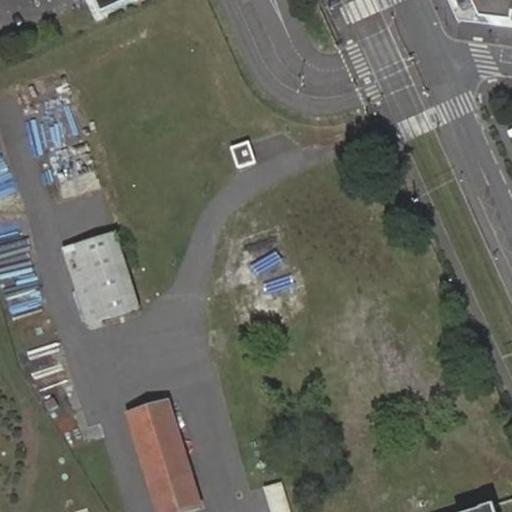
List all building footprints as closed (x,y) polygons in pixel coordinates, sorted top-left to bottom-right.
[(130,0),(95,0),(101,13),(130,0)] [(511,0),(457,0),(460,5),(469,0),(472,0),(479,14),(489,16),(488,25),(511,27),(511,0)] [(257,162),(250,143),(233,149),(240,168),(257,162)] [(136,313),(113,236),(70,250),(94,326),(136,313)] [(188,511),(207,506),(171,394),(128,408),(162,511),(188,511)] [(290,511),(281,482),(263,488),(270,511),(290,511)] [(501,511),(499,503),(468,511),(501,511)]
